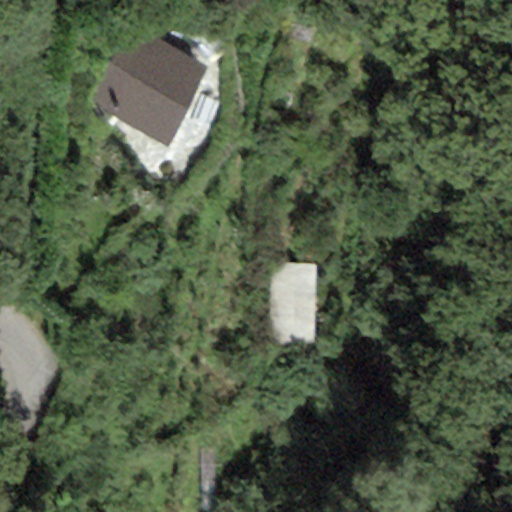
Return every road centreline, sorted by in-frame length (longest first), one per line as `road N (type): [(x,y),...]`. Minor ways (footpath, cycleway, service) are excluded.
road 1 (track): [(149,163),(14,338)]
road 2 (track): [(0,462),(24,384),(23,356),(0,330)]
